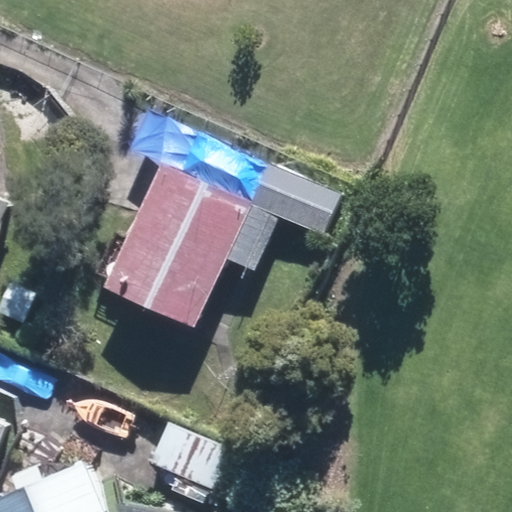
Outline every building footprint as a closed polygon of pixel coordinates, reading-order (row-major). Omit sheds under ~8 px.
[(295,207),(266,194),(181,154),(123,278),(209,317),(239,252),(268,265),(295,207)] [(282,158),(266,194),(295,207),(332,225),(349,189),(282,158)] [(0,256),(0,247),(22,198),(0,188),(0,274),(7,259),(0,256)] [(0,485),(30,412),(0,399),(0,485)] [(239,443),(181,417),(162,459),(221,485),(239,443)] [(103,450),(0,492),(0,497),(6,511),(129,511),(124,499),(103,450)] [(126,498),(131,511),(217,511),(218,508),(126,498)]
